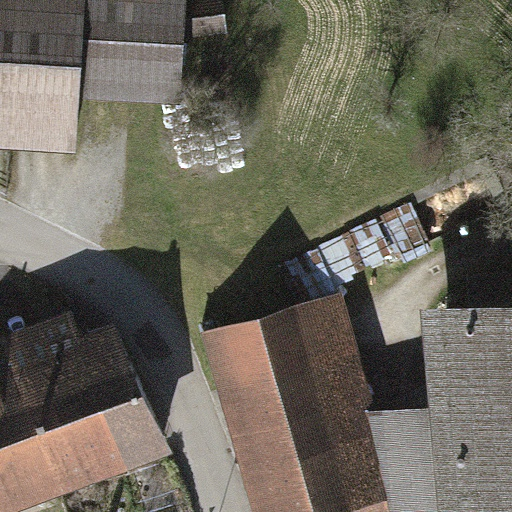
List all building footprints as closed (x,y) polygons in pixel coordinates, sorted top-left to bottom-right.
[(0,0),(0,146),(68,151),(72,92),(77,0),(0,0)] [(77,0),(72,92),(176,98),(179,42),(181,0),(77,0)] [(227,36),(223,0),(181,0),(179,42),(227,36)] [(438,509),(438,511),(511,511),(511,286),(419,294),(428,399),(398,402),(375,404),(389,511),(393,511),(411,511),(438,509)] [(203,336),(255,511),(313,511),(339,505),(341,511),(389,511),(375,404),(342,295),(203,336)] [(0,349),(3,358),(25,413),(97,385),(75,328),(66,306),(0,331),(0,349)] [(97,385),(128,463),(162,449),(109,315),(75,328),(97,385)] [(0,359),(0,511),(2,511),(57,491),(25,413),(3,358),(0,359)] [(57,491),(128,463),(97,385),(25,413),(57,491)]
